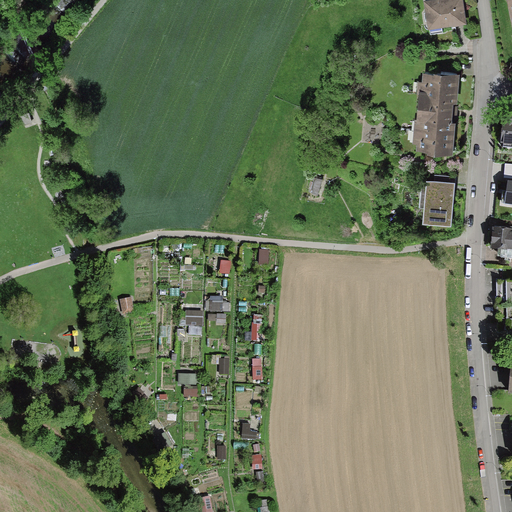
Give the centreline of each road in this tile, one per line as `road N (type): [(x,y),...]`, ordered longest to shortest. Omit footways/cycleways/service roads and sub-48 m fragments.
road 1 (track): [(474,239),(398,251),(156,234),(0,281)]
road 2 (residential): [(488,80),(474,308),(493,511)]
